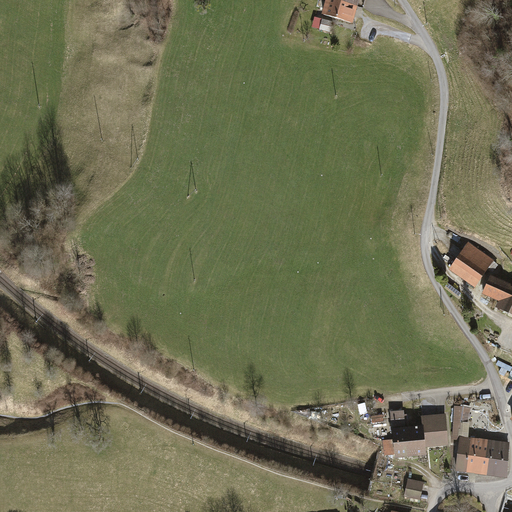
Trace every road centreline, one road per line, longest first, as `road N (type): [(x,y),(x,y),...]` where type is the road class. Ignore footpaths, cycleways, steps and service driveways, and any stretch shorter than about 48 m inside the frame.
road 1 (residential): [(511,435),(487,361),(426,261),(444,86),(402,0)]
road 2 (track): [(511,324),(449,275),(424,238)]
